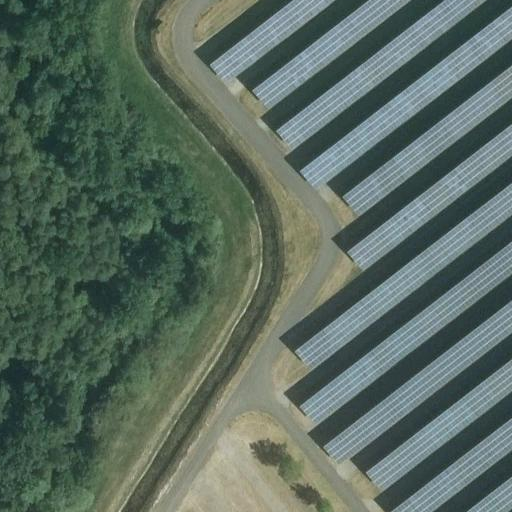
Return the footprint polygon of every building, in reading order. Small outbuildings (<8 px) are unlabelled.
[(336,0),(291,0),(208,65),(225,87),(336,0)] [(414,0),(368,0),(252,91),(269,113),(414,0)] [(489,0),(444,0),(275,131),(292,153),(489,0)] [(511,40),(511,5),(298,172),(315,194),(511,40)] [(511,99),(511,63),(342,196),(359,218),(511,99)] [(511,158),(511,122),(345,253),(362,275),(511,158)] [(511,217),(511,182),(295,351),(312,373),(511,217)] [(511,276),(511,241),(300,406),(317,428),(511,276)] [(511,334),(511,299),(322,447),(339,469),(511,334)] [(511,394),(511,359),(366,473),(383,495),(511,394)] [(435,511),(511,452),(511,417),(390,511),(435,511)] [(509,511),(511,511),(511,476),(465,511),(509,511)]
